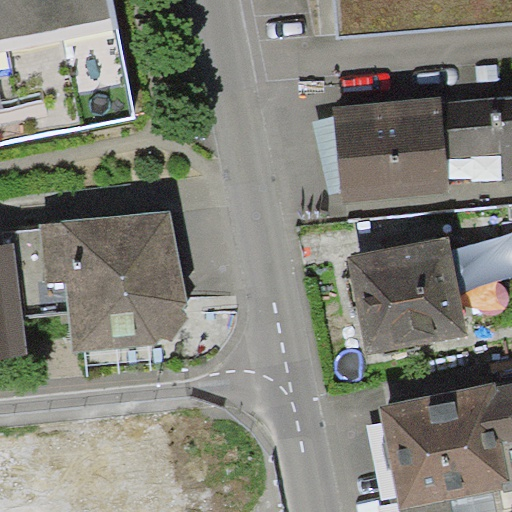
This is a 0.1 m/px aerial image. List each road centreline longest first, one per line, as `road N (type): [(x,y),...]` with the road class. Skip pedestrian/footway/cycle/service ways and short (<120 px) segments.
road 1 (residential): [(292,366),(215,0)]
road 2 (residential): [(292,366),(0,403)]
road 3 (residential): [(321,511),(292,366)]
